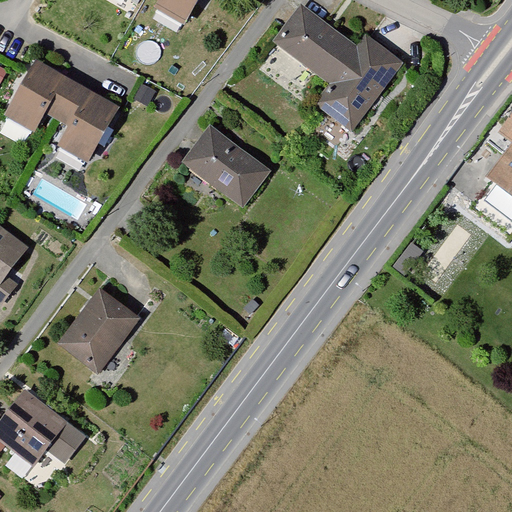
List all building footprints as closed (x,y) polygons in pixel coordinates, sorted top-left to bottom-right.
[(178,33),(196,0),(157,0),(148,16),(178,33)] [(352,55),(294,13),(267,51),(325,93),(310,113),(348,141),(398,73),(360,45),(352,55)] [(0,64),(0,87),(0,88),(9,69),(0,64)] [(72,93),(29,70),(0,123),(0,124),(30,141),(40,122),(52,128),(72,93)] [(83,171),(113,116),(72,93),(52,128),(63,134),(52,154),(83,171)] [(511,118),(493,144),(506,153),(480,188),(511,211),(511,118)] [(265,180),(204,135),(177,171),(238,216),(265,180)] [(0,237),(0,307),(14,289),(4,281),(23,255),(0,237)] [(135,328),(96,298),(54,352),(93,382),(135,328)] [(80,445),(19,399),(0,424),(0,452),(29,474),(42,457),(60,471),(80,445)]
